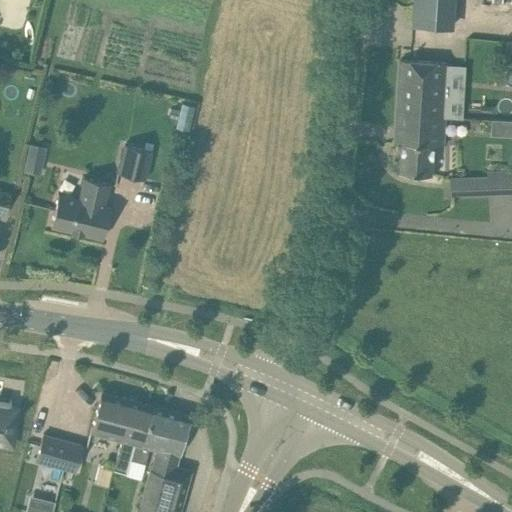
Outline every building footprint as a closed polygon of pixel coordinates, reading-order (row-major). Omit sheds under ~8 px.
[(449,28),(451,0),(414,0),(413,26),(449,28)] [(450,62),(400,59),(395,141),(404,141),(401,172),(421,173),(433,173),(435,144),(445,145),(450,62)] [(511,117),(489,119),(490,133),(511,132),(511,117)] [(25,142),(22,169),(39,171),(42,144),(25,142)] [(124,144),(117,172),(144,179),(151,151),(124,144)] [(511,169),(489,171),(489,176),(452,178),(452,194),(511,191),(511,169)] [(108,183),(82,176),(78,196),(58,193),(50,225),(71,230),(70,231),(81,234),(81,233),(102,238),(109,206),(103,204),(108,183)] [(0,212),(5,214),(10,192),(0,189),(0,212)] [(129,459),(133,460),(138,444),(140,444),(151,405),(101,391),(90,431),(121,439),(117,455),(130,459),(129,459)] [(0,438),(12,440),(14,424),(11,424),(13,406),(9,405),(10,399),(0,398),(0,438)] [(189,415),(151,405),(140,444),(138,444),(133,460),(144,463),(149,447),(156,449),(150,470),(149,470),(138,509),(137,509),(136,511),(178,511),(190,471),(175,467),(189,415)] [(43,434),(36,461),(74,471),(82,445),(43,434)] [(126,473),(129,459),(130,459),(117,455),(113,469),(126,473)] [(45,496),(40,511),(51,511),(55,499),(45,496)]
